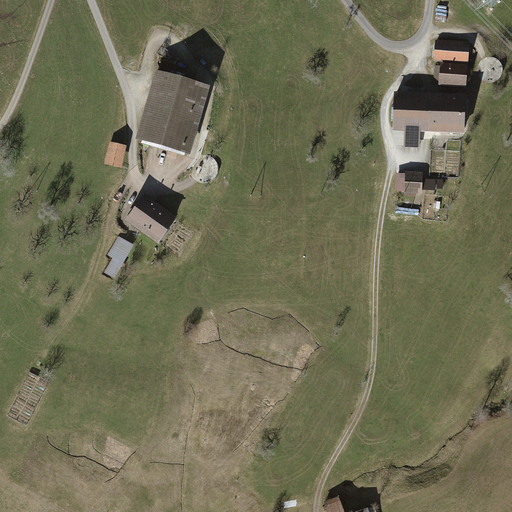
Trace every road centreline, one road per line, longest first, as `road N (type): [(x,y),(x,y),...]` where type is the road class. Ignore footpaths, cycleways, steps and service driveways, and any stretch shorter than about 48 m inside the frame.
road 1 (track): [(314,511),(365,398),(388,175),(384,100),(416,58),(409,48)]
road 2 (track): [(51,0),(0,128)]
road 3 (unclassified): [(429,0),(422,35),(409,48),(374,39),(347,0)]
road 4 (track): [(130,108),(146,82),(148,54),(161,41),(179,48),(205,78)]
